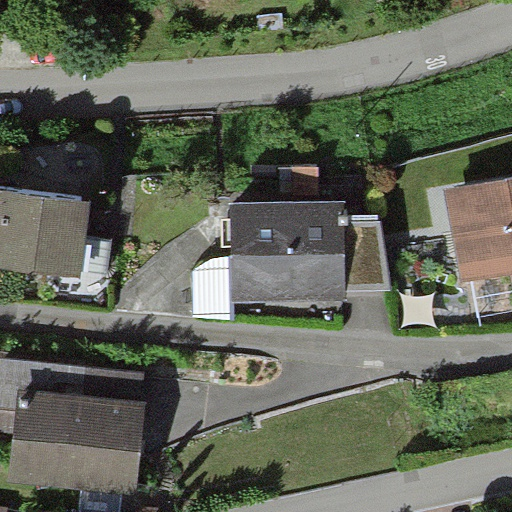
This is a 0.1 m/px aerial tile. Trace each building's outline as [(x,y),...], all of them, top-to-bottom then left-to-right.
[(511,178),(441,191),(460,295),(511,285),(511,178)] [(0,261),(75,262),(75,183),(0,182),(0,261)] [(229,306),(345,308),(347,215),(230,213),(229,306)] [(363,219),(364,290),(390,289),(389,219),(363,219)] [(0,455),(0,472),(124,487),(137,371),(0,355),(0,419),(4,420),(0,455)]
